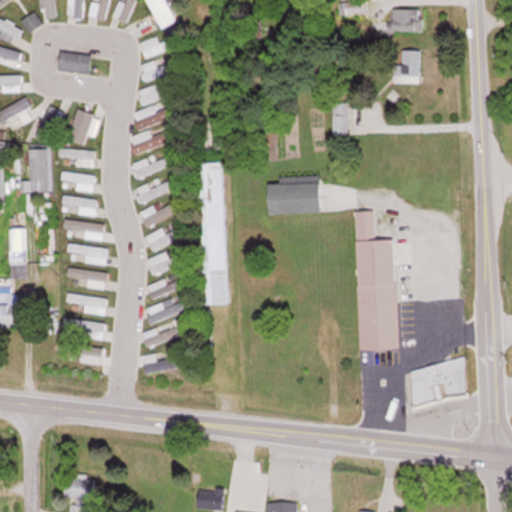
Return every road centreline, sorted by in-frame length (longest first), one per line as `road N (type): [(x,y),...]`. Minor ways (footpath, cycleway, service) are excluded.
road 1 (tertiary): [(0,398),(511,456)]
road 2 (residential): [(490,511),(471,0)]
road 3 (residential): [(60,180),(113,182),(119,95),(102,77),(69,66),(25,81),(10,125),(28,167),(60,180)]
road 4 (residential): [(113,412),(113,182)]
